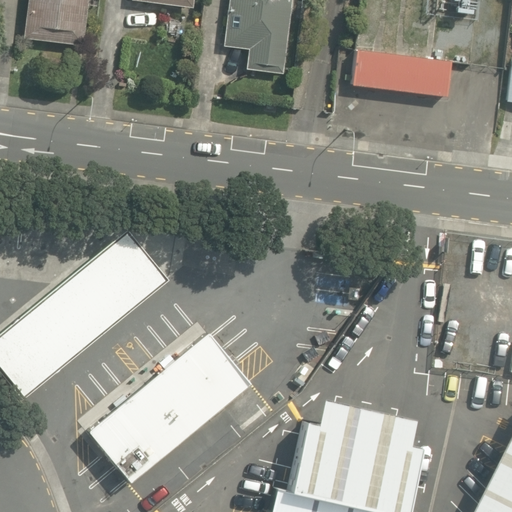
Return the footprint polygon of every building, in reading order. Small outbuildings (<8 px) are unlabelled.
[(28,0),(24,34),(83,41),(88,0),(28,0)] [(226,0),(221,50),(243,53),(241,75),(286,80),(294,0),(226,0)] [(449,62),(355,50),(351,85),(445,97),(449,62)] [(125,228),(0,329),(0,369),(21,395),(165,278),(125,228)] [(249,383),(207,332),(87,429),(129,481),(249,383)] [(391,511),(406,511),(421,446),(408,443),(414,419),(322,398),(316,422),(305,420),(289,489),(391,511)] [(511,511),(511,462),(487,511),(511,511)]
